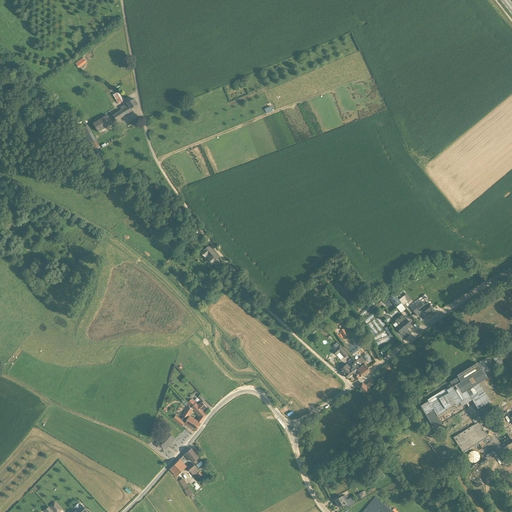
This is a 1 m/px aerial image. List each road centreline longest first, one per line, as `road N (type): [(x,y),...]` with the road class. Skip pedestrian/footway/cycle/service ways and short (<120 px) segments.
road 1 (unclassified): [(320,358),(241,279),(158,164),(121,0)]
road 2 (tertiary): [(123,511),(232,394),(259,392),(282,419)]
road 3 (tertiary): [(350,387),(437,316),(511,270)]
road 4 (track): [(169,463),(139,440),(0,373)]
